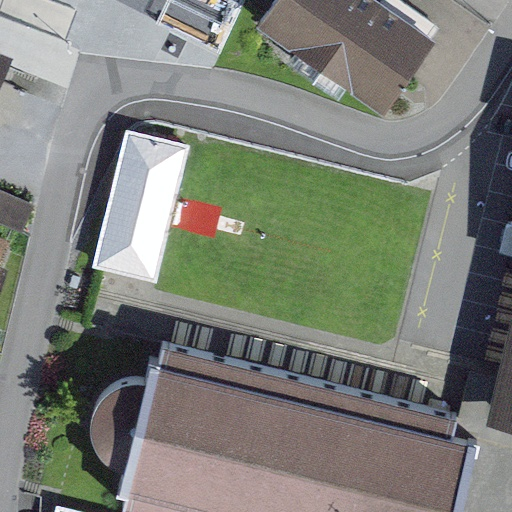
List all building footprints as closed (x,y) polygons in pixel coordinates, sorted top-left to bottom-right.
[(443,31),(395,0),(281,0),(267,20),(393,102),(443,31)] [(0,89),(18,38),(0,31),(0,89)] [(197,140),(128,123),(98,260),(167,273),(197,140)] [(461,415),(160,337),(123,495),(118,511),(113,511),(67,502),(64,511),(435,511),(440,494),(461,415)] [(511,418),(511,361),(501,416),(511,418)]
